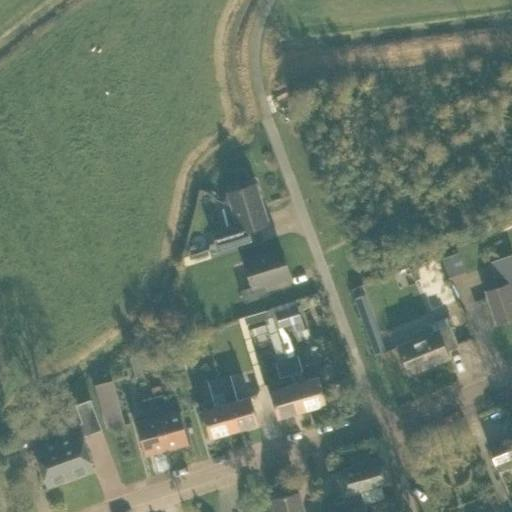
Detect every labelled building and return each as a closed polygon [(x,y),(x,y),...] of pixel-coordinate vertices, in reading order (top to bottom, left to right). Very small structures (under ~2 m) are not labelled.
[(268,224),(256,184),(236,191),(231,188),(223,203),(233,208),(239,228),(214,236),(216,243),(220,255),(250,245),(246,231),(268,224)] [(211,258),(220,255),(216,243),(211,245),(209,250),(211,258)] [(267,296),(264,284),(290,276),(282,251),(245,262),(253,287),(241,291),(244,303),(267,296)] [(486,291),(497,324),(511,319),(511,293),(511,292),(511,252),(489,260),(498,287),(486,291)] [(443,259),(449,278),(464,273),(458,254),(443,259)] [(444,282),(432,287),(441,309),(453,304),(444,282)] [(355,297),(376,353),(398,345),(395,339),(385,343),(366,292),(355,297)] [(280,328),(301,321),(297,306),(275,312),(280,328)] [(398,346),(409,374),(449,358),(446,352),(458,347),(447,319),(429,326),(432,332),(398,346)] [(156,352),(171,349),(167,334),(153,338),(156,352)] [(136,377),(144,375),(138,356),(130,358),(136,377)] [(298,356),(287,359),(294,384),(302,411),(326,404),(318,377),(305,381),(298,356)] [(287,359),(276,362),(280,377),(291,374),(287,359)] [(220,379),(225,394),(235,391),(231,376),(220,379)] [(113,378),(94,384),(108,428),(127,422),(113,378)] [(235,431),(227,403),(225,394),(220,379),(208,382),(215,407),(202,411),(210,438),(235,431)] [(278,418),(302,411),(294,384),(270,391),(278,418)] [(164,395),(154,397),(168,449),(188,444),(179,410),(169,413),(164,395)] [(148,418),(137,421),(146,455),(168,449),(154,397),(143,400),(148,418)] [(235,431),(259,424),(251,397),(227,403),(235,431)] [(71,435),(57,440),(71,478),(94,469),(81,434),(100,427),(90,399),(76,404),(83,422),(68,428),(71,435)] [(14,448),(26,444),(21,430),(9,434),(14,448)] [(48,486),(71,478),(57,440),(34,449),(48,486)] [(511,440),(490,449),(495,464),(511,457),(511,440)] [(354,464),(355,467),(338,471),(346,496),(392,483),(386,460),(370,465),(370,463),(369,463),(368,460),(363,455),(355,457),(354,464)] [(271,499),(274,511),(303,511),(299,492),(271,499)]
